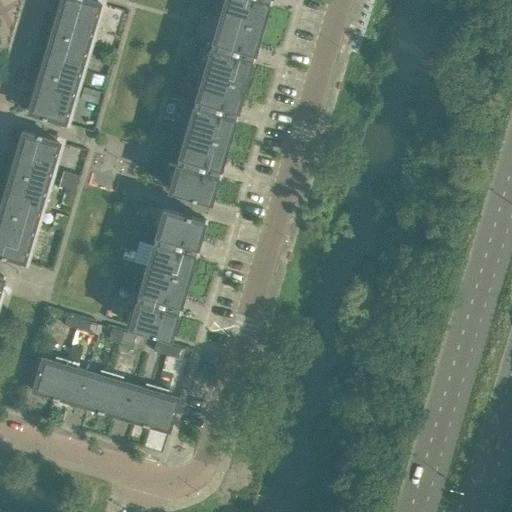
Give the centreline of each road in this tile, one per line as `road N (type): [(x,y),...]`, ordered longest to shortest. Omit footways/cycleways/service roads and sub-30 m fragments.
road 1 (residential): [(184,479),(197,468),(233,358),(340,0)]
road 2 (primary): [(511,201),(421,511)]
road 3 (residential): [(147,477),(0,432)]
road 4 (primary): [(472,511),(511,379)]
